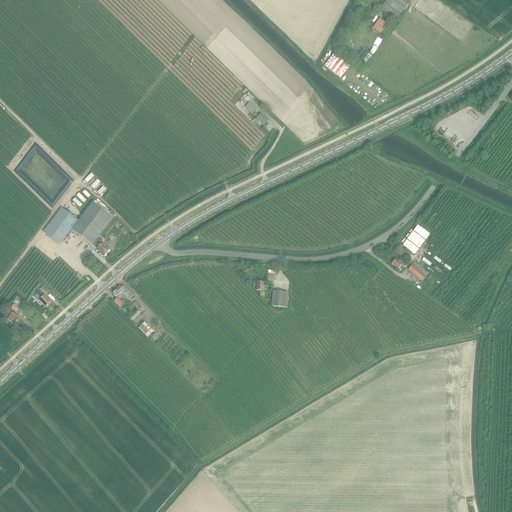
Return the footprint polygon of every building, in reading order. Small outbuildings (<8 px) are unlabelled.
[(408,5),(400,0),(386,0),(385,2),(380,9),(397,21),(401,14),(408,5)] [(381,28),(385,23),(379,19),(373,28),(380,33),(383,29),(381,28)] [(241,103),(252,114),(257,109),(245,99),(241,103)] [(289,115),(293,122),(304,117),(301,111),(305,109),(302,103),(298,105),(300,109),(289,115)] [(269,130),(272,128),(266,122),(268,120),(261,113),(256,118),(265,127),(266,127),(269,130)] [(83,202),(86,199),(78,191),(76,194),(83,202)] [(74,196),(72,199),(79,206),(82,203),(74,196)] [(71,230),(91,245),(99,236),(113,217),(93,202),(78,221),(78,220),(71,230)] [(59,245),(71,230),(78,220),(62,208),(43,232),(59,245)] [(402,245),(414,254),(429,234),(417,225),(402,245)] [(91,245),(104,257),(110,250),(102,242),(104,240),(99,236),(91,245)] [(429,265),(431,262),(423,256),(421,259),(429,265)] [(405,269),(407,266),(399,260),(399,261),(395,258),(391,264),(398,269),(400,266),(405,269)] [(436,264),(433,267),(439,273),(442,270),(436,264)] [(423,281),(426,276),(412,265),(408,270),(423,281)] [(264,296),(265,291),(263,291),(264,286),(263,286),(264,282),(257,282),(256,290),(260,291),(260,296),(264,296)] [(112,293),(116,297),(121,292),(123,295),(125,293),(130,298),(133,295),(123,285),(121,287),(120,286),(112,293)] [(39,289),(45,295),(48,292),(42,287),(39,289)] [(39,300),(45,306),(50,302),(44,295),(44,296),(39,291),(36,293),(41,298),(39,300)] [(273,291),(271,306),(286,308),(288,293),(273,291)] [(119,306),(122,303),(117,298),(114,301),(119,306)] [(14,324),(19,318),(12,312),(7,319),(14,324)] [(144,323),(138,328),(147,338),(153,332),(144,323)]
